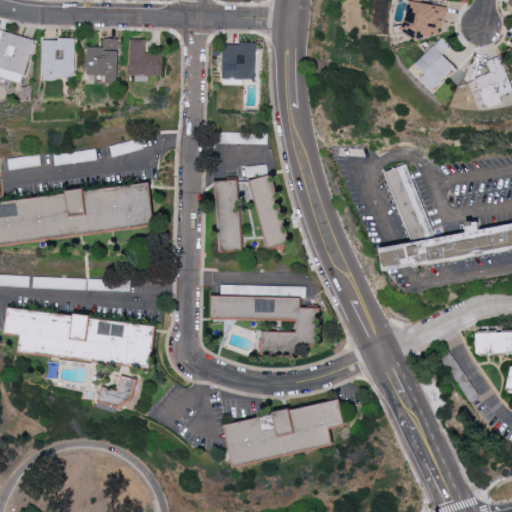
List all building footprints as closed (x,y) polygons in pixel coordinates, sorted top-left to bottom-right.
[(448,7),(411,1),(406,30),(441,35),(444,17),(446,18),(448,7)] [(0,71),(0,76),(23,83),(34,39),(3,31),(0,40),(0,67),(1,68),(0,71)] [(416,63),(426,73),(421,78),(433,90),(456,66),(444,54),(452,46),(442,37),(416,63)] [(75,78),(76,39),(42,38),(41,78),(75,78)] [(88,47),(87,75),(109,76),(108,84),(120,84),(121,38),(104,38),(103,47),(88,47)] [(164,53),(146,52),(146,39),(130,39),(129,75),(163,76),(164,53)] [(257,79),(257,44),(224,43),(223,78),(257,79)] [(511,91),(511,86),(501,56),(487,61),(491,72),(476,78),(487,108),(503,102),(501,96),(511,91)] [(435,233),(408,164),(387,172),(414,241),(435,233)] [(275,175),(254,180),(271,249),(292,244),(275,175)] [(245,251),(241,180),(219,182),(223,253),(245,251)] [(0,244),(160,227),(155,185),(0,201),(0,244)] [(391,271),(511,249),(511,225),(485,231),(484,223),(468,225),(470,234),(387,249),(391,271)] [(300,319),(300,333),(265,333),(265,355),(302,355),(302,345),(322,345),(322,308),(302,308),(302,298),(213,298),(213,319),(300,319)] [(23,352),(156,367),(160,326),(12,309),(9,335),(25,337),(23,352)] [(511,331),(478,333),(478,354),(511,352),(511,331)] [(136,379),(123,376),(119,391),(103,387),(98,403),(127,411),(136,379)] [(237,464),(338,444),(336,429),(349,426),(345,402),(229,424),(237,464)]
